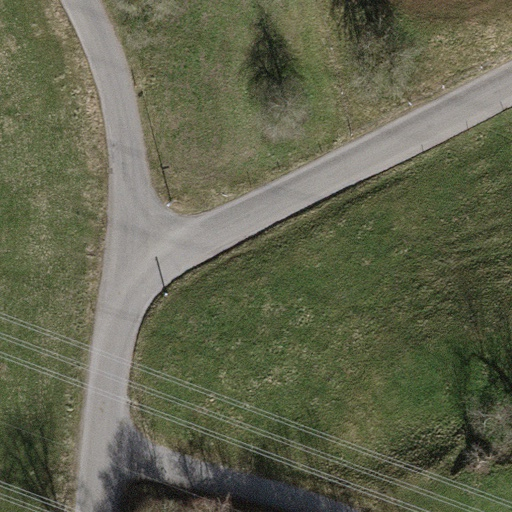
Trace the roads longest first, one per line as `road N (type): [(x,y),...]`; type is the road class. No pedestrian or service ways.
road 1 (residential): [(511,83),(121,282)]
road 2 (residential): [(121,282),(123,120),(81,0)]
road 3 (track): [(100,450),(330,511)]
road 4 (residential): [(95,511),(121,282)]
